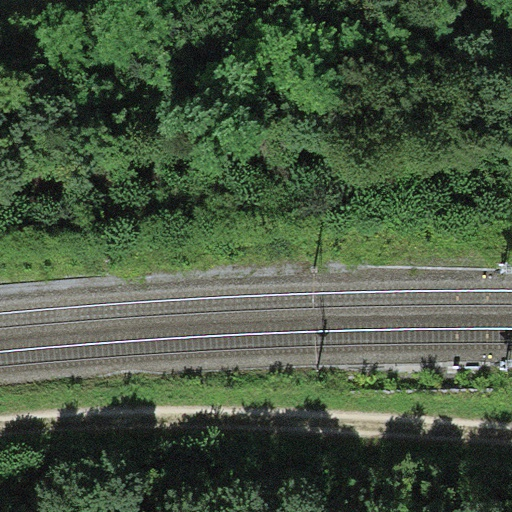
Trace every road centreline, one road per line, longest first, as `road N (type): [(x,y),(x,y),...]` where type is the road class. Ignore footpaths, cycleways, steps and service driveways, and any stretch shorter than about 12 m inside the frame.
road 1 (track): [(511,440),(383,426),(108,421),(0,432)]
road 2 (track): [(200,511),(383,426)]
